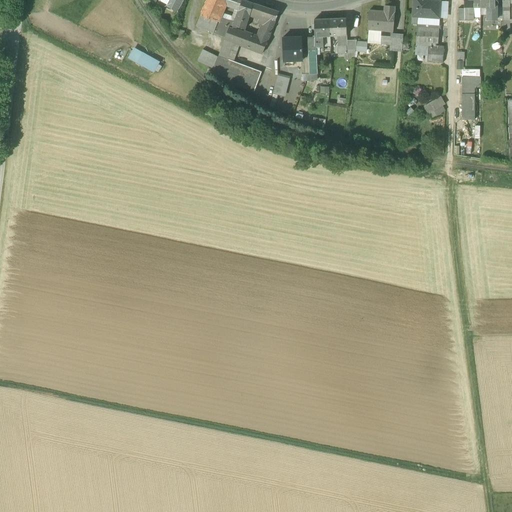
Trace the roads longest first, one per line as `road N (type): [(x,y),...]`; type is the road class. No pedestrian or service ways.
road 1 (track): [(485,479),(0,383)]
road 2 (track): [(489,511),(449,163)]
road 3 (track): [(0,181),(21,0)]
